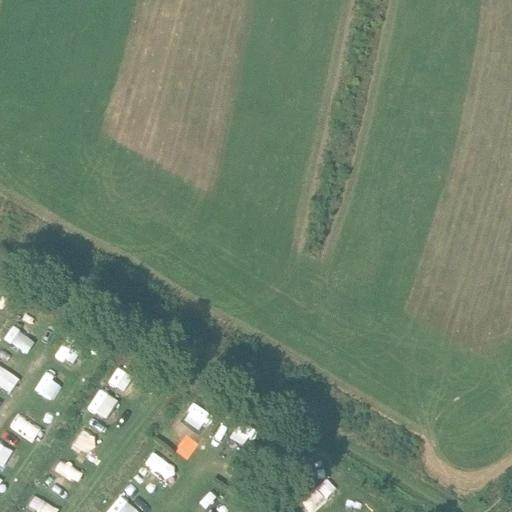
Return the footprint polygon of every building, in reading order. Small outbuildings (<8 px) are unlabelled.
[(126,408),(102,393),(89,413),(113,428),(126,408)] [(182,419),(194,425),(200,413),(188,407),(182,419)] [(140,467),(155,481),(170,465),(155,451),(140,467)] [(125,484),(113,502),(127,511),(130,511),(142,495),(125,484)] [(319,511),(331,511),(339,505),(320,485),(306,498),(319,511)]
